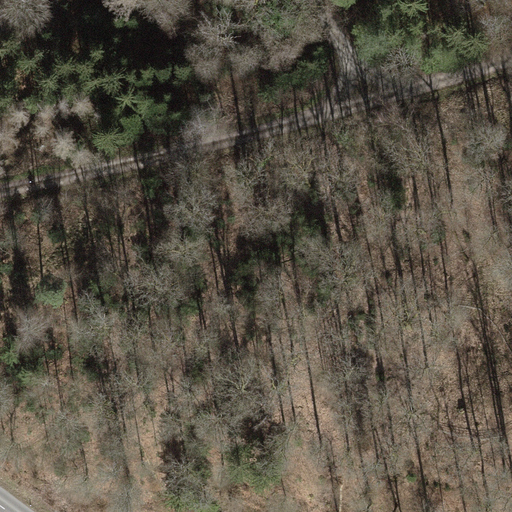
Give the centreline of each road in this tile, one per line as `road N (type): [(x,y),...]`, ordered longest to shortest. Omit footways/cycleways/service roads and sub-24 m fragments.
road 1 (track): [(511,56),(330,116),(135,164),(0,184)]
road 2 (track): [(330,116),(352,74),(345,42),(314,0)]
